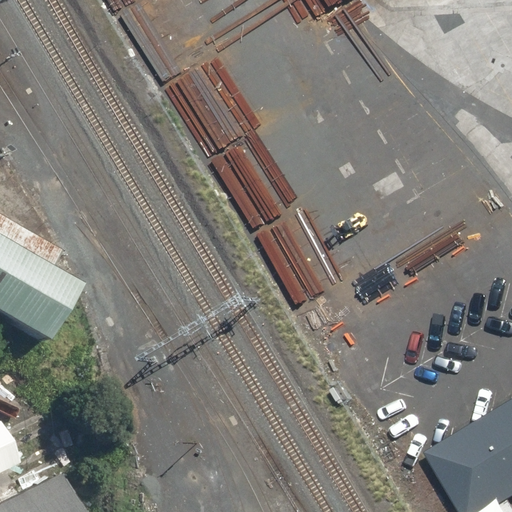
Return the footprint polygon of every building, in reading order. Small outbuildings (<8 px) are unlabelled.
[(303,0),(271,0),(181,57),(172,43),(153,55),(162,69),(139,83),(270,293),(426,196),(303,0)] [(51,254),(0,222),(0,324),(36,347),(69,293),(39,274),(51,254)] [(511,408),(422,459),(451,511),(510,511),(511,511),(511,408)] [(0,473),(10,468),(5,457),(16,451),(8,436),(0,440),(0,473)] [(80,511),(54,457),(0,482),(0,511),(80,511)]
